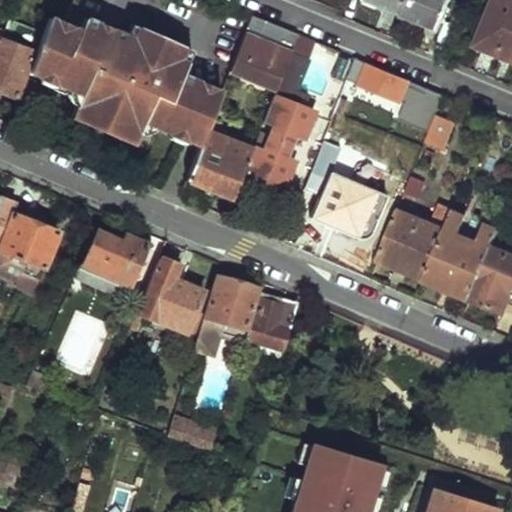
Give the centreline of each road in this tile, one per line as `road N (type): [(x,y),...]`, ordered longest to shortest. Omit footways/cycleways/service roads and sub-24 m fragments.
road 1 (tertiary): [(0,145),(511,365)]
road 2 (residential): [(260,0),(511,103)]
